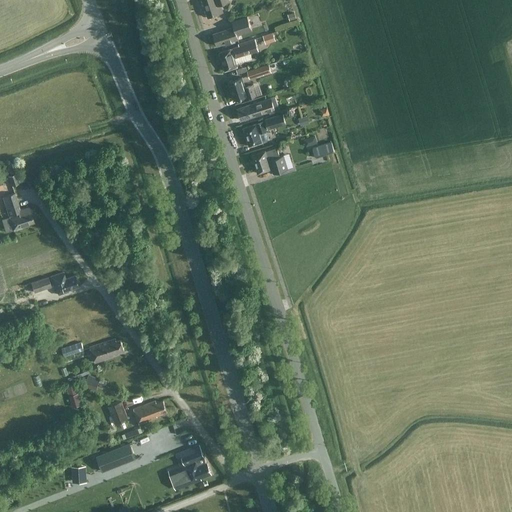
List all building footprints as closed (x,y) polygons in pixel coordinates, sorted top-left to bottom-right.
[(230,1),(229,0),(202,0),(208,17),(223,13),(220,4),(230,1)] [(252,30),(247,17),(232,21),(234,27),(213,34),(217,46),(226,43),(227,44),(235,41),(235,40),(239,39),(237,35),(252,30)] [(263,35),(266,43),(276,40),(273,32),(263,35)] [(219,52),(225,71),(238,67),(237,64),(235,58),(250,53),(259,50),(255,39),(239,44),(239,46),(219,52)] [(250,53),(235,58),(237,64),(252,59),(250,53)] [(247,71),(250,79),(263,74),(264,75),(271,73),(269,64),(247,71)] [(245,87),(242,77),(229,81),(235,100),(248,96),(249,98),(256,96),(253,84),(245,87)] [(237,109),(241,120),(257,115),(269,111),(270,113),(280,110),(276,97),(253,104),(237,109)] [(320,109),(322,116),(329,114),(327,107),(320,109)] [(283,114),(273,117),(276,127),(286,124),(283,114)] [(299,119),(301,126),(309,124),(307,116),(299,119)] [(244,128),(249,146),(270,140),(264,121),(244,128)] [(315,136),(309,138),(311,143),(313,144),(318,143),(315,136)] [(313,148),(316,158),(335,152),(332,142),(313,148)] [(277,147),(266,151),(266,150),(252,155),(258,173),(271,169),(273,174),(281,172),(281,171),(288,169),(283,155),(280,157),(277,147)] [(19,184),(16,174),(9,176),(12,186),(19,184)] [(21,213),(14,193),(1,197),(12,229),(32,222),(28,211),(21,213)] [(73,275),(64,279),(61,272),(49,277),(53,287),(55,287),(58,295),(68,291),(67,289),(77,286),(73,275)] [(31,283),(34,293),(51,287),(48,277),(31,283)] [(120,340),(114,342),(113,338),(89,346),(95,363),(114,357),(113,353),(124,350),(120,340)] [(62,348),(64,356),(84,350),(81,342),(62,348)] [(100,378),(89,374),(85,382),(97,387),(100,378)] [(39,376),(33,378),(37,387),(42,385),(39,376)] [(69,396),(72,407),(82,405),(79,393),(69,396)] [(48,397),(51,407),(59,404),(56,395),(48,397)] [(163,401),(157,403),(155,399),(132,407),(138,424),(157,418),(156,415),(167,411),(163,401)] [(128,420),(122,401),(109,406),(116,425),(128,420)] [(124,439),(143,432),(141,427),(122,434),(124,439)] [(102,471),(136,458),(130,443),(96,456),(102,471)] [(184,466),(175,470),(181,486),(192,482),(202,478),(201,476),(212,472),(208,461),(207,462),(201,447),(181,454),(185,463),(183,464),(184,466)] [(85,480),(85,467),(73,467),(74,481),(85,480)]
